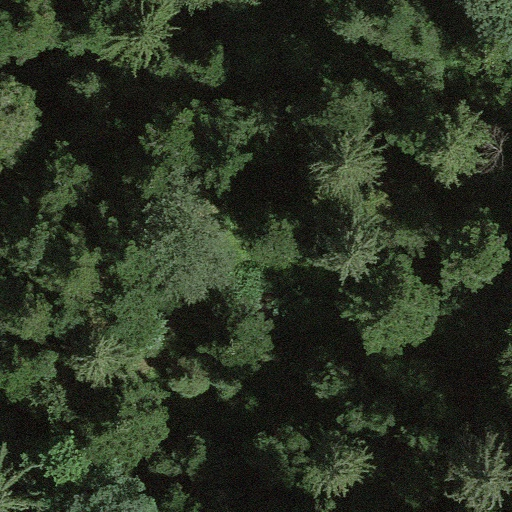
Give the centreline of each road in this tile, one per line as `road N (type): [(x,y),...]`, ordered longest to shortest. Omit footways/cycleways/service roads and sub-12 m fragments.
road 1 (track): [(0,123),(287,237),(511,403)]
road 2 (track): [(452,0),(474,159),(511,249)]
